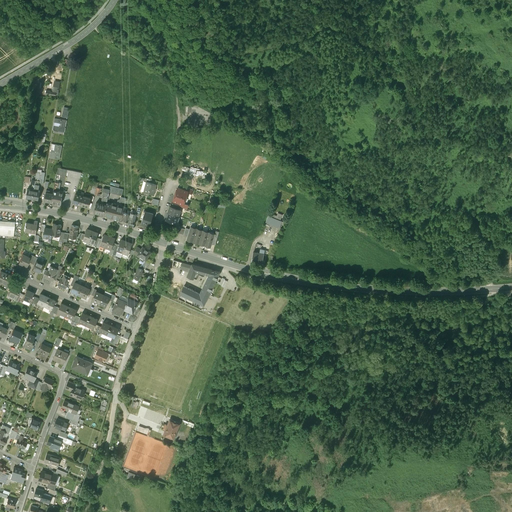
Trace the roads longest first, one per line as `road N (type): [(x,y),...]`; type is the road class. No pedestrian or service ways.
road 1 (secondary): [(511,289),(343,287),(165,241)]
road 2 (residential): [(136,328),(85,511)]
road 3 (secondary): [(153,238),(0,203)]
road 4 (tertiary): [(0,84),(79,36),(114,0)]
road 5 (residential): [(136,328),(23,277)]
